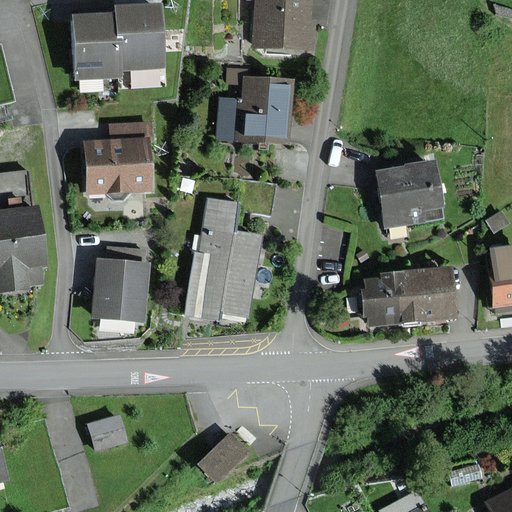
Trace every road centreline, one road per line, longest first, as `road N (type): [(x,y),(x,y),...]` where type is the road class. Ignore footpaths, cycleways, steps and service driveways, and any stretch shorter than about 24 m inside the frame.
road 1 (residential): [(336,0),(292,367)]
road 2 (residential): [(0,377),(292,367)]
road 3 (residential): [(309,366),(511,348)]
road 4 (residential): [(309,366),(305,422),(285,499)]
